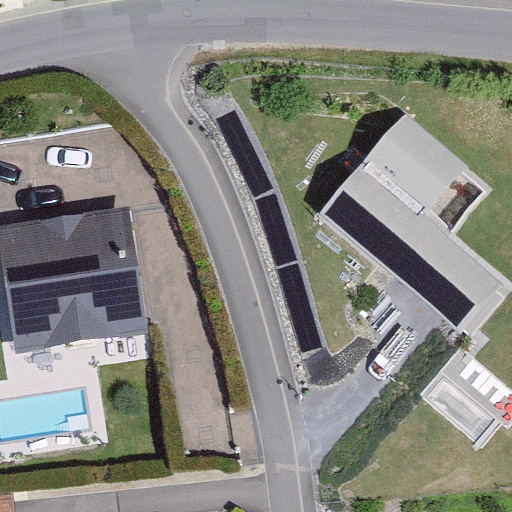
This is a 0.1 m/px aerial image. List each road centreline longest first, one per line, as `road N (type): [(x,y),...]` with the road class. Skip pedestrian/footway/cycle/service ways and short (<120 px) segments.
road 1 (residential): [(111,26),(205,197),(277,435),(286,511)]
road 2 (residential): [(111,26),(307,16),(511,36)]
